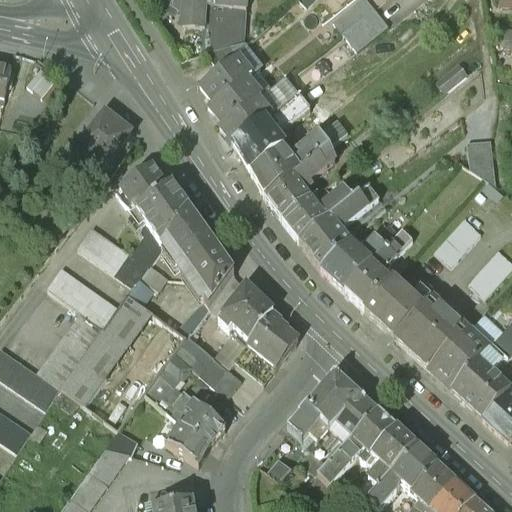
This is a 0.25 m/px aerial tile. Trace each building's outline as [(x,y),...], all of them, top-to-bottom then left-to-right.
[(147,0),(160,20),(175,10),(182,10),(182,0),(147,0)] [(182,0),(182,10),(181,24),(187,31),(203,32),(204,9),(213,10),(214,0),(182,0)] [(214,0),(213,10),(204,9),(203,32),(202,40),(220,42),(220,37),(237,38),(237,23),(221,22),(222,10),(245,12),(245,0),(214,0)] [(299,0),(298,1),(305,9),(314,0),(299,0)] [(363,0),(360,0),(331,23),(340,36),(372,11),(363,0)] [(511,0),(498,0),(499,8),(511,7),(511,0)] [(372,11),(340,36),(355,54),(386,30),(372,11)] [(229,52),(204,58),(218,76),(237,62),(229,52)] [(218,76),(199,91),(213,109),(246,83),(250,79),(237,62),(218,76)] [(457,69),(435,86),(443,96),(465,79),(457,69)] [(10,74),(0,71),(0,103),(4,104),(10,74)] [(40,74),(26,91),(41,103),(54,86),(40,74)] [(221,130),(218,132),(232,150),(297,99),(283,81),(259,100),(221,130)] [(213,109),(208,112),(221,130),(259,100),(246,83),(213,109)] [(65,92),(56,85),(54,86),(41,103),(50,111),(65,92)] [(297,99),(232,150),(249,178),(280,153),(281,152),(271,138),(275,135),(277,137),(308,113),(297,99)] [(105,116),(75,154),(101,175),(131,137),(105,116)] [(335,125),(317,139),(327,151),(344,138),(335,125)] [(280,153),(249,178),(263,202),(316,160),(327,151),(317,139),(287,162),(280,153)] [(490,143),(466,145),(469,172),(468,172),(494,189),(495,188),(490,143)] [(316,160),(263,202),(280,225),(308,203),(300,192),(326,172),(316,160)] [(151,171),(115,197),(131,220),(136,217),(146,231),(144,232),(140,238),(144,241),(131,261),(146,272),(147,272),(154,262),(163,250),(188,215),(170,191),(168,193),(151,171)] [(351,204),(298,247),(320,274),(345,254),(350,250),(338,235),(367,213),(378,205),(368,191),(351,204)] [(321,193),(308,203),(314,211),(327,201),(321,193)] [(308,203),(280,225),(298,247),(351,204),(343,194),(317,214),(314,211),(308,203)] [(384,212),(378,205),(367,213),(374,221),(384,212)] [(215,253),(188,215),(163,250),(182,277),(215,253)] [(464,222),(434,255),(450,270),(480,237),(464,222)] [(131,261),(91,232),(77,253),(132,292),(146,272),(131,261)] [(412,244),(401,233),(384,252),(396,262),(412,244)] [(345,254),(320,274),(344,296),(384,252),(373,242),(360,256),(361,261),(354,262),(345,254)] [(384,252),(344,296),(363,314),(389,285),(381,278),(396,262),(384,252)] [(215,253),(182,277),(208,313),(233,279),(215,253)] [(511,266),(498,253),(467,286),(484,302),(511,270),(511,266)] [(147,272),(137,287),(151,297),(168,272),(154,262),(147,272)] [(117,313),(61,273),(46,293),(76,315),(74,319),(77,321),(37,377),(60,394),(101,335),(117,313)] [(413,284),(401,297),(389,285),(363,314),(395,343),(431,303),(432,302),(432,301),(413,284)] [(151,297),(137,287),(126,301),(140,311),(151,297)] [(272,318),(245,291),(218,325),(228,336),(232,332),(248,348),(272,318)] [(475,329),(438,295),(432,301),(432,302),(431,303),(438,309),(442,309),(461,327),(461,330),(468,337),(475,329)] [(126,301),(102,336),(101,335),(60,394),(85,412),(78,423),(97,436),(104,426),(118,436),(120,433),(145,399),(160,379),(174,359),(186,344),(140,311),(126,301)] [(438,309),(431,303),(395,343),(432,377),(468,337),(461,330),(461,327),(442,309),(438,309)] [(248,348),(246,350),(276,374),(296,348),(295,341),(282,330),(281,327),(272,318),(248,348)] [(468,337),(432,377),(451,394),(477,365),(501,340),(482,322),(475,329),(468,337)] [(511,327),(501,340),(477,365),(490,376),(503,362),(506,365),(511,358),(511,327)] [(227,375),(187,341),(186,344),(174,359),(189,372),(213,392),(227,375)] [(276,374),(246,350),(234,366),(263,389),(276,374)] [(60,394),(0,353),(0,383),(45,414),(60,394)] [(174,359),(160,379),(173,391),(180,383),(181,384),(188,376),(187,374),(189,372),(174,359)] [(490,376),(477,365),(451,394),(483,423),(509,394),(490,376)] [(240,384),(227,374),(227,375),(213,392),(225,402),(240,384)] [(173,391),(160,379),(145,399),(157,410),(173,391)] [(331,382),(298,420),(299,421),(287,434),(304,450),(313,441),(318,445),(359,400),(339,382),(331,382)] [(511,396),(509,394),(483,423),(507,445),(511,440),(511,396)] [(318,445),(314,450),(323,458),(340,440),(334,434),(337,431),(352,444),(377,416),(359,400),(318,445)] [(224,435),(193,408),(184,420),(189,424),(182,432),(208,454),(224,435)] [(30,436),(0,416),(0,445),(16,456),(30,436)] [(396,434),(377,416),(352,444),(317,481),(328,491),(362,453),(367,458),(371,461),(396,434)] [(182,432),(179,429),(172,441),(170,440),(165,450),(198,470),(208,454),(182,432)] [(139,447),(120,433),(118,436),(105,454),(130,460),(133,461),(139,447)] [(381,471),(374,476),(352,499),(362,509),(416,452),(396,434),(371,461),(381,471)] [(313,441),(304,450),(309,455),(314,450),(318,445),(313,441)] [(416,452),(362,509),(365,511),(379,511),(395,496),(399,488),(410,497),(435,469),(416,452)] [(105,454),(62,511),(92,511),(130,460),(105,454)] [(367,458),(349,476),(353,480),(371,461),(367,458)] [(279,464),(266,478),(277,489),(291,474),(279,464)] [(418,505),(412,511),(431,511),(455,487),(435,469),(410,497),(418,505)] [(317,481),(311,488),(321,498),(328,491),(317,481)] [(455,487),(431,511),(467,511),(474,505),(455,487)]
